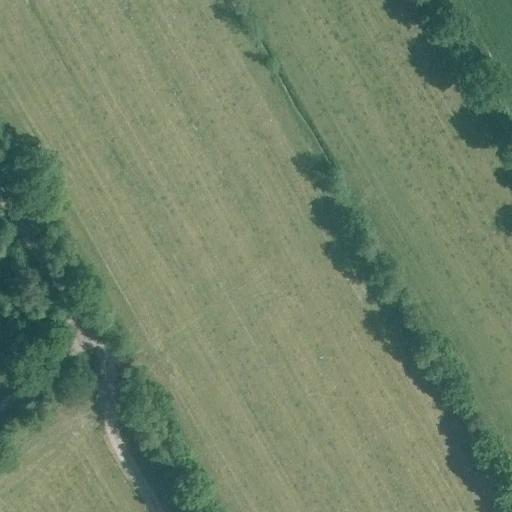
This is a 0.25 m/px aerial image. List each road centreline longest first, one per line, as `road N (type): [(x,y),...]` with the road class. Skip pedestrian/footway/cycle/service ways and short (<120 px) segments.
road 1 (track): [(89,333),(106,369),(111,429),(158,511)]
road 2 (track): [(0,184),(89,333)]
